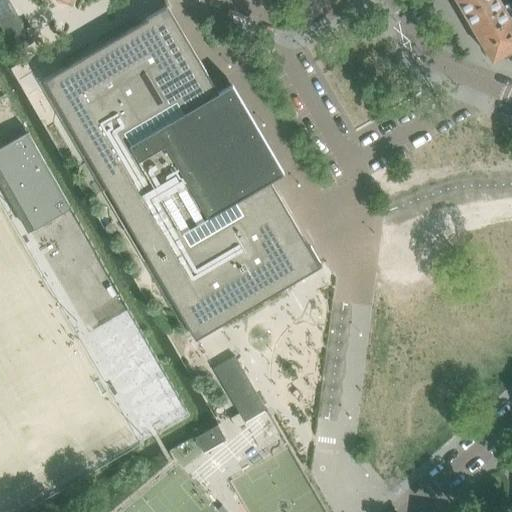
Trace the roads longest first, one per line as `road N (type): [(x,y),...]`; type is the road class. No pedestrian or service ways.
road 1 (residential): [(511,97),(430,63),(399,0)]
road 2 (residential): [(413,511),(511,421)]
